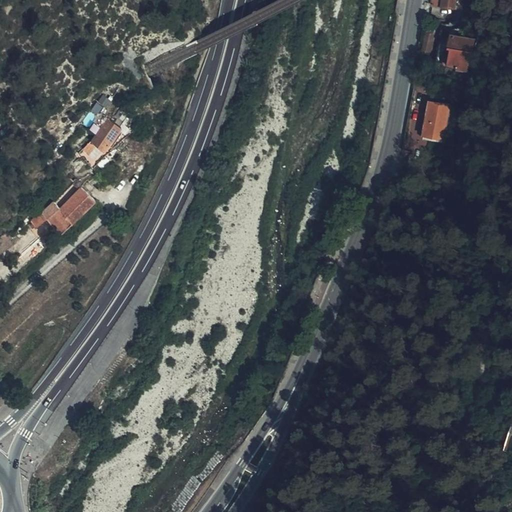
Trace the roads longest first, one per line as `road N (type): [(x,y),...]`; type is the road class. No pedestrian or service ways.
road 1 (primary): [(9,475),(25,432),(108,319),(185,182),(242,0)]
road 2 (primary): [(231,0),(208,86),(141,244),(32,403),(0,436)]
road 3 (tertiary): [(412,0),(379,173),(306,364)]
road 4 (track): [(511,308),(425,511)]
road 5 (tertiary): [(306,364),(212,511)]
road 6 (tertiary): [(233,511),(306,364)]
road 7 (unknown): [(0,312),(120,205)]
